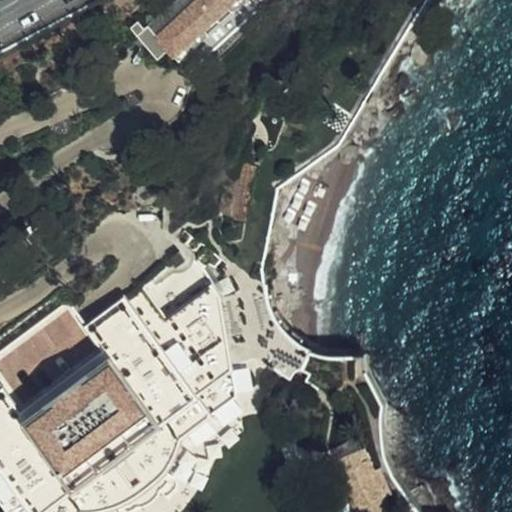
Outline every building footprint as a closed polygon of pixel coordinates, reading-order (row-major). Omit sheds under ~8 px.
[(191,0),(174,0),(150,23),(158,31),(191,0)] [(191,0),(158,31),(169,44),(182,56),(240,0),(191,0)] [(159,54),(169,44),(158,31),(150,23),(147,21),(137,31),(159,54)] [(63,220),(54,208),(27,227),(37,240),(63,220)] [(264,289),(263,280),(242,283),(246,316),(263,358),(284,368),(288,361),(302,369),(305,364),(308,364),(313,366),(322,347),(309,344),(303,341),(290,333),(283,326),(273,313),(264,289)] [(187,434),(241,394),(225,294),(217,282),(174,315),(146,282),(129,296),(126,293),(88,322),(105,347),(111,355),(28,419),(21,409),(4,385),(0,388),(0,497),(10,511),(82,511),(83,511),(85,511),(111,511),(114,511),(121,509),(122,511),(127,511),(142,501),(144,505),(165,489),(163,486),(179,475),(173,472),(179,466),(186,453),(188,446),(187,434)] [(111,355),(105,347),(21,409),(28,419),(111,355)] [(395,511),(370,448),(341,460),(361,511),(395,511)]
